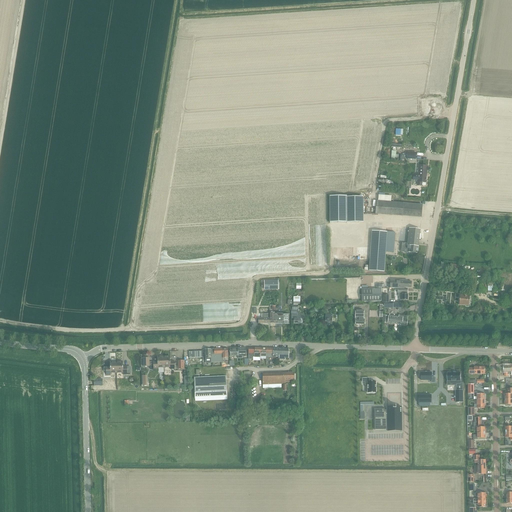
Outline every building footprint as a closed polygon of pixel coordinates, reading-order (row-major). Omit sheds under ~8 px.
[(417,181),(417,182),(417,185),(421,185),(421,182),(426,182),(427,165),(418,165),(418,175),(413,174),(413,180),(417,181)] [(347,196),(330,196),(330,222),(363,222),(363,197),(347,197),(347,196)] [(422,205),(407,204),(403,203),(376,201),(375,214),(392,215),(421,217),(422,205)] [(418,254),(420,229),(409,228),(408,244),(406,244),(405,252),(408,253),(418,254)] [(372,231),(371,241),(369,271),(384,272),(386,242),(387,232),(372,231)] [(485,291),(485,276),(476,276),(476,291),(485,291)] [(390,280),(390,288),(397,288),(404,288),(404,287),(411,287),(411,282),(406,282),(407,280),(390,280)] [(278,281),(265,281),(265,289),(278,289),(278,281)] [(373,301),(382,301),(381,284),(376,284),(376,289),(361,289),(361,301),(373,301)] [(404,289),(404,288),(397,288),(397,293),(399,293),(399,294),(398,294),(398,297),(399,297),(399,300),(407,300),(408,294),(407,294),(407,289),(404,289)] [(433,303),(458,306),(459,293),(435,290),(433,303)] [(470,301),(471,299),(469,299),(469,296),(459,295),(458,305),(468,306),(469,301),(470,301)] [(291,314),(291,319),(293,319),(293,324),(300,324),(300,323),(301,323),(301,318),(304,319),(304,314),(300,314),(294,314),(294,310),(297,310),(297,306),(292,305),(292,310),(292,314),(291,314)] [(364,324),(364,319),(363,319),(363,311),(355,311),(355,324),(364,324)] [(258,323),(269,323),(269,318),(268,318),(268,317),(268,314),(261,314),(261,318),(258,318),(258,323)] [(399,315),(398,318),(388,316),(387,323),(397,324),(397,325),(398,326),(400,326),(401,326),(401,325),(407,326),(408,316),(399,315)] [(246,355),(246,354),(246,347),(237,347),(237,348),(230,349),(230,355),(238,355),(238,358),(242,358),(242,355),(246,355)] [(248,347),(248,354),(249,359),(253,359),(253,357),(254,357),(260,357),(260,347),(248,347)] [(288,359),(288,355),(289,349),(273,348),(273,354),(272,355),(276,355),(276,356),(279,356),(279,359),(288,359)] [(211,362),(222,362),(222,357),(221,357),(220,354),(222,354),(221,349),(205,349),(205,358),(211,358),(211,362)] [(150,358),(143,358),(143,366),(154,366),(154,369),(158,369),(158,368),(164,367),(164,356),(157,356),(158,361),(153,362),(150,362),(150,358)] [(170,369),(175,369),(175,361),(170,361),(170,356),(164,356),(164,367),(170,367),(170,369)] [(117,373),(117,361),(111,362),(111,367),(107,367),(107,371),(107,374),(111,374),(111,373),(117,373)] [(117,361),(117,373),(123,372),(123,374),(128,374),(128,366),(123,366),(123,361),(117,361)] [(447,374),(446,375),(446,378),(447,379),(448,385),(457,385),(457,384),(461,384),(461,380),(461,372),(447,372),(447,374)] [(262,374),(263,388),(281,388),(281,384),(285,384),(285,382),(289,382),(289,380),(294,380),(293,373),(262,374)] [(432,373),(421,373),(421,380),(432,380),(432,382),(435,382),(435,377),(432,377),(432,373)] [(226,376),(224,376),(194,377),(195,392),(195,401),(227,400),(226,391),(226,376)] [(365,385),(367,385),(367,393),(376,393),(376,382),(369,382),(369,378),(362,378),(362,382),(365,382),(365,385)] [(474,384),(468,384),(468,394),(474,394),(474,397),(474,400),(477,400),(485,400),(485,394),(477,394),(477,393),(474,393),(474,384)] [(431,395),(418,395),(418,403),(431,403),(431,395)] [(485,408),(485,400),(477,400),(477,404),(474,404),(474,407),(468,408),(468,415),(475,415),(474,408),(485,408)] [(385,409),(374,409),(374,430),(387,430),(387,431),(402,431),(401,407),(395,407),(395,405),(393,405),(393,407),(387,407),(387,410),(385,410),(385,409)] [(474,422),(476,422),(476,427),(472,427),(472,431),(477,430),(477,433),(485,433),(485,427),(480,427),(480,417),(474,417),(474,422)] [(475,463),(476,463),(478,463),(478,465),(486,465),(486,460),(480,460),(480,455),(474,455),(474,460),(475,460),(475,463)] [(477,466),(476,466),(476,469),(477,469),(477,474),(486,474),(486,465),(478,465),(478,466),(477,466)]
